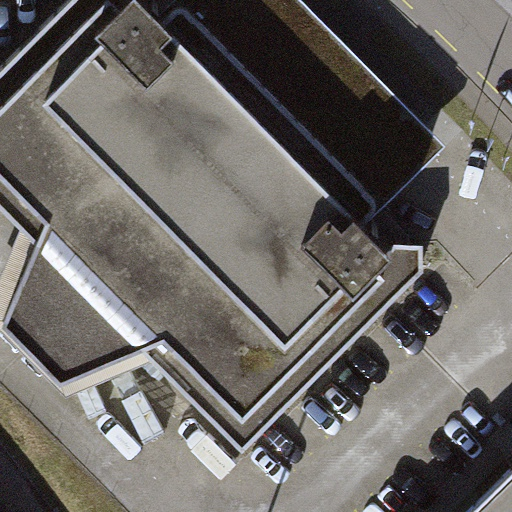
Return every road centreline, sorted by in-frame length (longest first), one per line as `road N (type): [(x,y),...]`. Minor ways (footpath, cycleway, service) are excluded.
road 1 (unknown): [(511,354),(394,479),(340,511)]
road 2 (unknown): [(165,511),(80,463),(39,423),(0,365)]
